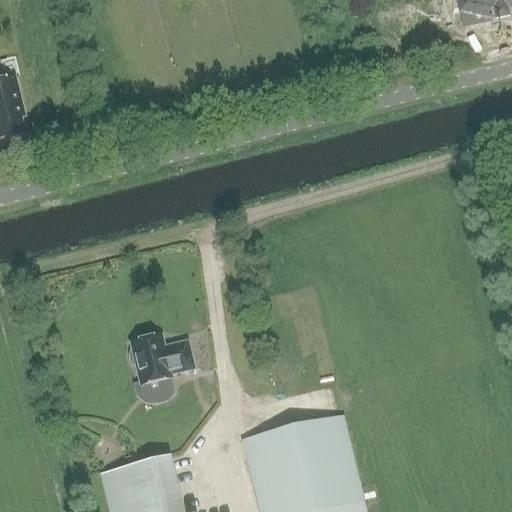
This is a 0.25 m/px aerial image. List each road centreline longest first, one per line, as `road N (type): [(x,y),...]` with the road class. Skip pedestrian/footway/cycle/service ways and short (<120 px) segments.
road 1 (unclassified): [(0,195),(511,65)]
road 2 (track): [(511,145),(201,231)]
